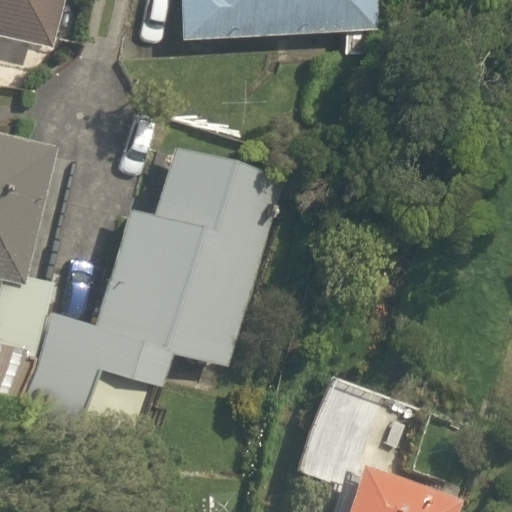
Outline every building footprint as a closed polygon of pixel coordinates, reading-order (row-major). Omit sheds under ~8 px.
[(0,0),(0,37),(39,46),(49,0),(0,0)] [(164,0),(167,37),(363,28),(361,0),(164,0)] [(0,282),(8,284),(10,274),(41,143),(0,132),(0,282)] [(213,364),(269,176),(157,145),(137,214),(113,207),(80,325),(36,312),(26,356),(13,415),(121,443),(137,382),(143,383),(154,349),(213,364)] [(0,282),(0,342),(15,345),(13,354),(22,356),(26,356),(41,280),(10,274),(8,284),(0,282)] [(0,342),(0,397),(13,400),(22,356),(13,354),(15,345),(0,342)] [(444,511),(449,497),(330,455),(310,511),(444,511)]
